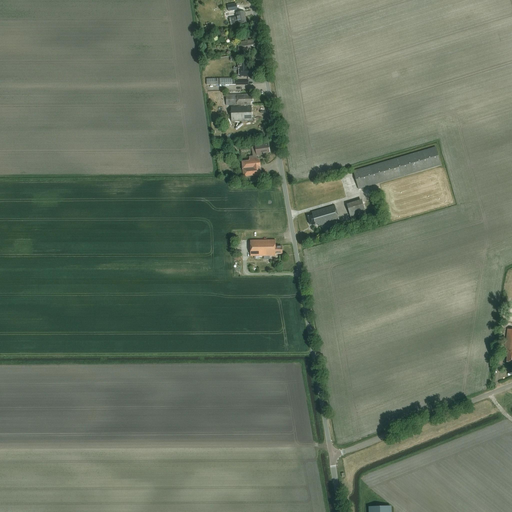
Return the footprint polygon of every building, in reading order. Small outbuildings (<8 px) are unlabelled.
[(247,23),(245,12),(236,13),(237,17),(229,18),(231,28),(236,27),(235,21),(237,21),(238,25),(247,23)] [(248,41),(247,39),(245,39),(245,41),(240,42),(241,45),(237,46),(238,51),(242,50),(242,52),(254,49),(254,48),(255,47),(254,40),(248,41)] [(247,65),(247,61),(239,61),(240,68),(239,68),(239,77),(250,76),(250,75),(255,75),(255,68),(251,68),(251,65),(247,65)] [(226,95),(226,96),(222,97),(222,106),(241,105),(241,106),(231,106),(231,121),(252,121),(251,106),(248,106),(247,105),(251,105),(251,102),(253,102),(252,97),(251,97),(251,96),(247,96),(247,94),(226,95)] [(270,152),(268,144),(255,146),(256,156),(263,154),(263,153),(270,152)] [(435,147),(353,171),(358,189),(440,164),(435,147)] [(260,160),(258,160),(258,157),(249,158),(249,160),(244,160),(244,161),(242,162),(244,177),(262,175),(260,160)] [(364,201),(347,206),(351,220),(366,215),(363,204),(364,203),(364,201)] [(318,226),(339,220),(335,206),(311,213),(312,215),(308,216),(310,225),(315,224),(315,225),(318,224),(318,226)] [(275,254),(282,254),(282,246),(275,246),(275,240),(250,240),(250,256),(275,256),(275,254)]
